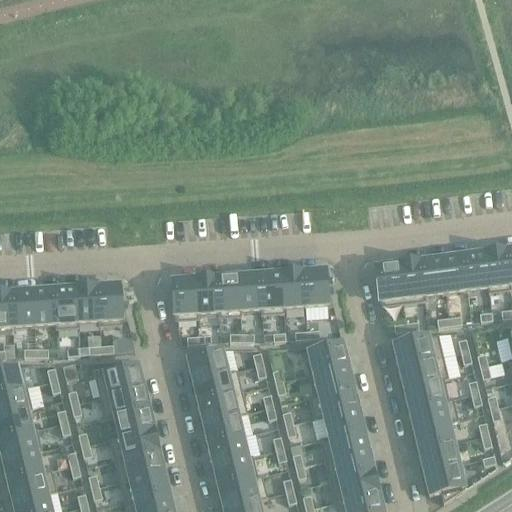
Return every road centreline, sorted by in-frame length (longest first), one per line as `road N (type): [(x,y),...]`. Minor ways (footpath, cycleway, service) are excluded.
road 1 (residential): [(344,244),(402,511)]
road 2 (residential): [(197,511),(139,260)]
road 3 (residential): [(139,260),(344,244)]
road 4 (residential): [(344,244),(511,227)]
road 5 (residential): [(0,268),(139,260)]
